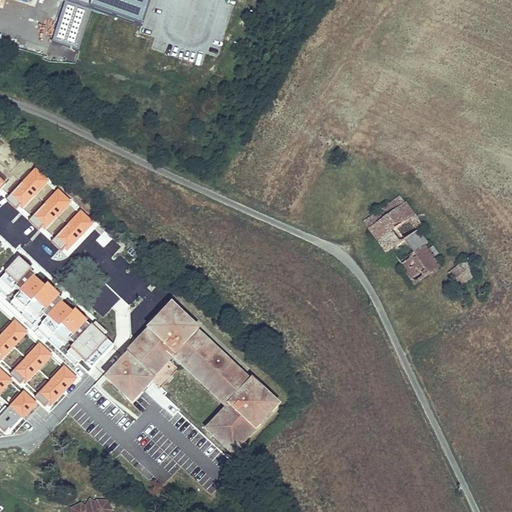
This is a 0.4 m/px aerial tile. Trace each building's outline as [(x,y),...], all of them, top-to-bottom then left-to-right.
[(361,219),(377,240),(413,213),(396,193),(361,219)] [(385,252),(389,249),(414,282),(437,265),(431,257),(436,253),(419,229),(422,226),(413,213),(377,240),(385,252)] [(474,272),(464,259),(449,272),(460,285),(474,272)] [(11,289),(106,378),(107,376),(121,360),(122,359),(28,271),(11,289)] [(209,429),(216,435),(218,433),(231,444),(229,446),(235,451),(258,427),(261,429),(283,406),(267,392),(264,396),(256,388),(257,387),(255,384),(258,380),(254,376),(250,380),(242,372),(244,371),(237,364),(235,366),(229,360),(231,359),(227,355),(225,356),(218,350),(220,348),(213,342),(211,344),(203,336),(205,334),(201,329),(198,331),(196,329),(195,331),(187,324),(190,321),(174,307),(169,312),(170,314),(159,326),(157,324),(152,330),(152,331),(146,340),(144,338),(134,348),(136,350),(124,363),(121,360),(107,376),(110,379),(109,380),(116,387),(118,384),(130,396),(128,399),(133,403),(153,381),(150,377),(158,368),(160,371),(164,365),(163,363),(172,353),(175,357),(179,353),(233,404),(229,408),(233,411),(225,420),(221,416),(209,429)] [(197,328),(190,321),(187,324),(195,331),(196,329),(197,328)] [(233,404),(179,353),(175,357),(229,408),(233,404)] [(257,387),(256,388),(264,396),(267,392),(260,384),(257,387)] [(42,419),(31,408),(9,431),(19,442),(42,419)] [(233,411),(229,408),(221,416),(225,420),(233,411)] [(216,435),(214,437),(228,448),(229,446),(231,444),(218,433),(216,435)] [(110,508),(96,499),(95,502),(90,498),(86,503),(81,501),(73,505),(71,511),(111,511),(109,510),(110,508)]
